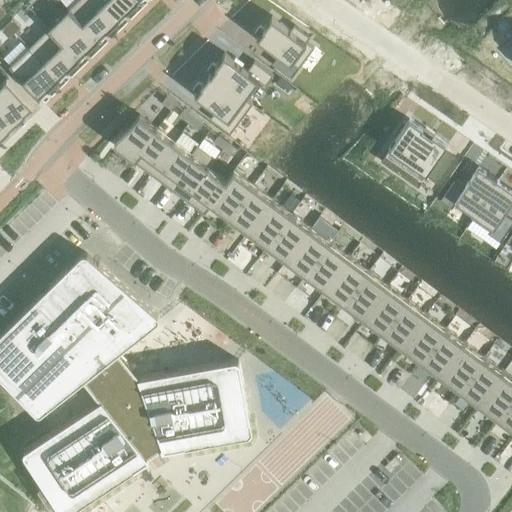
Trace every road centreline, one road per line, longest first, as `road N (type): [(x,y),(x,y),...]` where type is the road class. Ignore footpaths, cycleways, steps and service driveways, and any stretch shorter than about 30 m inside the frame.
road 1 (residential): [(45,157),(170,263),(462,476),(472,511)]
road 2 (residential): [(326,0),(511,129)]
road 3 (residential): [(45,157),(193,0)]
